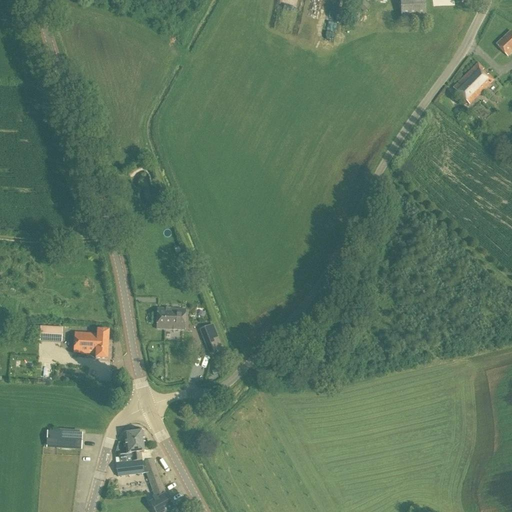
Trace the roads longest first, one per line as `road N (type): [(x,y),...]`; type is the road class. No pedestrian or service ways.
road 1 (unclassified): [(147,407),(229,382),(302,307),(488,0)]
road 2 (secondary): [(147,407),(110,231),(36,0)]
road 3 (tertiary): [(89,511),(111,431),(147,407)]
